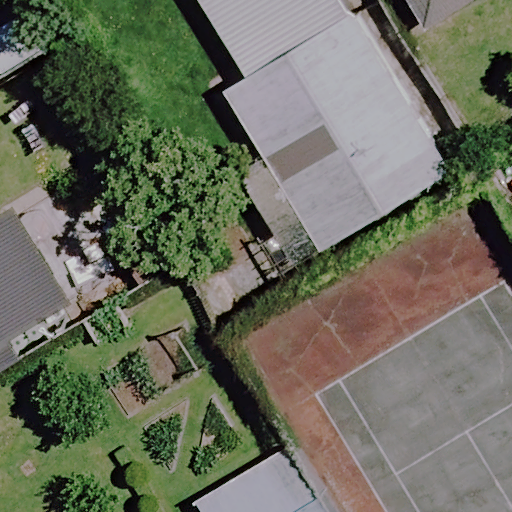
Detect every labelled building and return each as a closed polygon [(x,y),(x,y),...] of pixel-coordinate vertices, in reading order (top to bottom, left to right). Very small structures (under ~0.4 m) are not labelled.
[(449,174),(337,0),(197,0),(248,79),(223,96),(324,253),(449,174)] [(403,0),(422,32),(478,0),(403,0)] [(511,201),(496,211),(511,235),(511,201)] [(0,375),(22,363),(0,325),(0,375)] [(313,511),(275,454),(197,507),(200,511),(313,511)]
